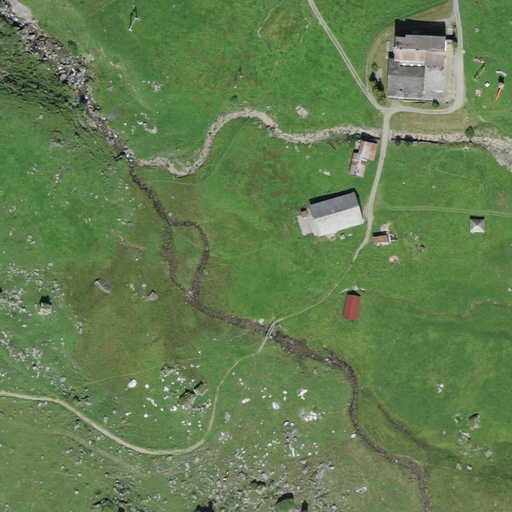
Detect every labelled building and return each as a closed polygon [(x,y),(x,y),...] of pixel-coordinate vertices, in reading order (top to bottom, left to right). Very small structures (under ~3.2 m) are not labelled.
[(449,37),(391,36),(390,94),(448,96),(449,37)] [(379,141),(355,136),(353,143),(347,172),(366,175),(370,156),(376,157),(379,141)] [(357,189),(308,203),(317,234),(366,220),(357,189)] [(487,216),(471,216),(471,229),(487,229),(487,216)] [(386,235),(373,237),(374,244),(387,242),(386,235)] [(358,298),(348,297),(346,317),(355,318),(358,298)]
